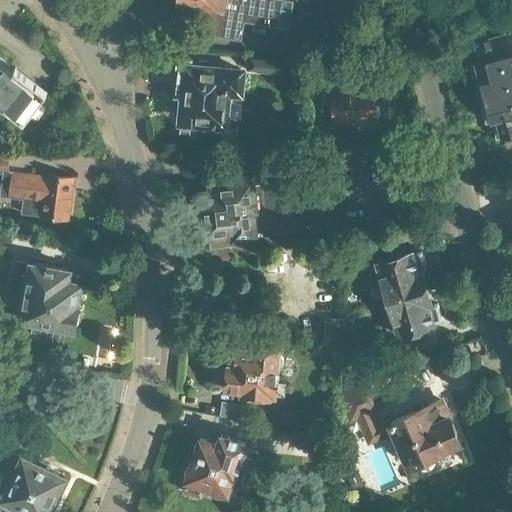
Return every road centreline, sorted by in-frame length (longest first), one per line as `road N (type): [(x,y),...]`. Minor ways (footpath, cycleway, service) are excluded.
road 1 (residential): [(114,81),(145,201),(154,294),(151,381),(112,511)]
road 2 (residential): [(448,169),(511,363)]
road 3 (residential): [(408,0),(448,169)]
road 4 (unknown): [(0,360),(151,381)]
